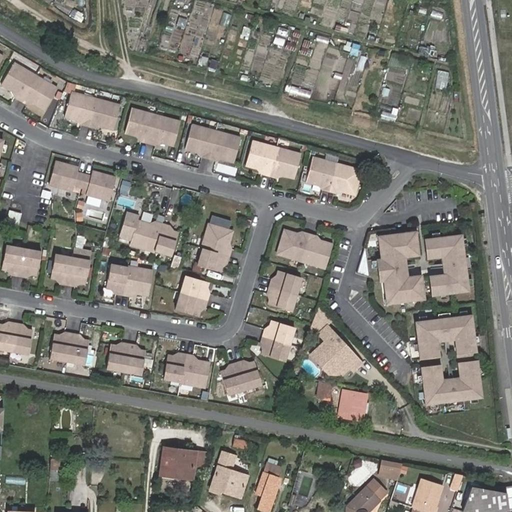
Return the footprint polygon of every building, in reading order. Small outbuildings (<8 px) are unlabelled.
[(433,10),(431,16),(441,19),(443,13),(433,10)] [(184,29),(187,19),(180,17),(176,27),(184,29)] [(277,27),(274,44),(284,46),(287,29),(277,27)] [(296,52),(301,30),(291,28),(287,50),(296,52)] [(233,56),(235,42),(227,41),(225,55),(233,56)] [(18,106),(33,80),(14,69),(1,91),(13,99),(12,102),(18,106)] [(438,69),(434,87),(446,90),(449,72),(438,69)] [(54,93),(41,85),(33,80),(18,106),(28,112),(30,108),(41,115),(42,113),(54,93)] [(84,127),(91,102),(66,95),(60,120),(75,124),(73,128),(83,131),(84,127)] [(114,108),(91,102),(84,127),(83,131),(90,133),(91,129),(107,133),(114,108)] [(425,124),(436,129),(443,114),(432,109),(425,124)] [(382,110),(380,118),(395,122),(397,114),(382,110)] [(143,147),(151,118),(129,112),(122,137),(136,141),(135,145),(143,147)] [(175,125),(151,118),(143,147),(151,149),(152,145),(168,150),(175,125)] [(203,163),(211,134),(190,128),(183,154),(196,157),(195,161),(203,163)] [(236,141),(211,134),(203,163),(210,165),(212,161),(229,166),(236,141)] [(264,180),(271,151),(248,145),(242,169),(256,173),(255,177),(264,180)] [(295,157),(271,151),(264,180),(272,182),(274,178),(288,182),(295,157)] [(324,196),(331,167),(309,161),(302,185),(315,189),(313,193),(324,196)] [(70,189),(78,191),(82,177),(74,175),(75,170),(58,166),(52,189),(69,193),(70,189)] [(357,174),(331,167),(324,196),(333,198),(334,194),(350,199),(357,174)] [(82,177),(78,191),(86,193),(85,197),(104,202),(111,180),(90,175),(89,179),(82,177)] [(43,190),(42,197),(50,199),(51,192),(43,190)] [(6,223),(20,225),(22,212),(8,210),(6,223)] [(130,242),(136,220),(137,217),(126,214),(118,239),(130,242)] [(129,246),(152,253),(153,249),(161,224),(153,221),(152,225),(136,220),(130,242),(129,246)] [(168,226),(161,224),(153,249),(170,254),(177,233),(167,229),(168,226)] [(225,248),(226,241),(229,233),(205,226),(204,226),(197,249),(199,250),(227,258),(230,249),(225,248)] [(297,262),(306,233),(299,231),(298,235),(283,230),(275,255),(297,262)] [(317,236),(306,233),(297,262),(321,269),(329,244),(316,240),(317,236)] [(414,277),(399,279),(394,279),(392,260),(397,260),(413,258),(410,236),(398,238),(398,240),(388,241),(387,239),(376,240),(378,261),(374,261),(376,282),(380,281),(382,303),(394,302),(394,300),(406,298),(406,301),(417,299),(414,277)] [(440,276),(434,276),(423,277),(425,295),(460,292),(454,237),(419,240),(421,260),(432,259),(438,258),(440,276)] [(8,275),(16,277),(21,251),(3,248),(0,264),(0,270),(8,272),(8,275)] [(362,248),(353,273),(366,277),(364,249),(362,248)] [(71,249),(70,258),(85,260),(86,252),(71,249)] [(225,265),(227,258),(199,250),(194,269),(217,275),(220,264),(225,265)] [(21,251),(16,277),(22,277),(23,274),(33,275),(36,253),(21,251)] [(56,283),(65,285),(70,258),(50,255),(47,279),(56,280),(56,283)] [(70,258),(65,285),(71,286),(71,283),(81,284),(85,260),(70,258)] [(432,259),(434,276),(440,276),(438,258),(432,259)] [(170,259),(168,269),(174,270),(177,260),(170,259)] [(111,293),(120,294),(125,267),(105,265),(101,287),(112,289),(111,293)] [(125,267),(120,294),(128,295),(129,291),(144,293),(148,269),(125,265),(125,267)] [(293,295),(295,289),(299,279),(276,271),(275,275),(274,279),(270,277),(267,287),(293,295)] [(176,294),(205,302),(208,293),(204,292),(206,284),(181,278),(176,294)] [(293,295),(267,287),(265,293),(269,294),(266,303),(288,310),(293,295)] [(204,307),(205,302),(176,294),(172,309),(197,316),(200,306),(204,307)] [(445,356),(466,354),(463,319),(409,325),(412,359),(429,357),(428,345),(428,339),(444,338),(444,343),(445,356)] [(263,329),(261,337),(285,345),(291,328),(270,321),(268,330),(263,329)] [(0,349),(10,351),(14,325),(4,323),(3,328),(0,327),(0,349)] [(14,325),(10,351),(25,354),(28,333),(20,331),(21,326),(14,325)] [(323,328),(315,335),(321,342),(307,355),(321,371),(328,365),(336,373),(343,367),(348,372),(356,364),(323,328)] [(46,359),(65,362),(70,335),(60,333),(59,338),(50,337),(46,359)] [(70,335),(65,362),(80,364),(84,342),(75,341),(76,336),(70,335)] [(285,345),(261,337),(258,345),(263,346),(260,357),(280,363),(285,345)] [(102,367),(122,371),(127,345),(118,343),(117,348),(106,346),(102,367)] [(127,345),(122,371),(138,373),(141,352),(133,351),(134,346),(127,345)] [(11,353),(8,364),(17,366),(20,355),(11,353)] [(178,381),(183,354),(174,353),(174,358),(163,356),(159,378),(178,381)] [(178,381),(177,385),(201,390),(206,364),(191,361),(192,356),(183,354),(178,381)] [(467,364),(466,354),(445,356),(446,366),(467,364)] [(233,361),(241,387),(256,383),(250,362),(240,365),(239,359),(233,361)] [(223,392),(241,387),(233,361),(225,363),(227,369),(217,371),(223,392)] [(470,400),(467,364),(446,366),(447,380),(447,385),(431,386),(430,382),(429,368),(413,369),(417,406),(470,400)] [(318,382),(315,399),(330,401),(333,384),(318,382)] [(365,393),(343,390),(338,417),(360,421),(363,409),(366,409),(367,402),(365,401),(365,393)] [(249,441),(234,438),(233,445),(248,448),(249,441)] [(191,462),(192,443),(163,441),(161,464),(172,466),(172,473),(190,474),(191,462)] [(202,444),(192,443),(191,462),(200,462),(202,444)] [(235,455),(222,450),(209,489),(218,492),(219,489),(239,496),(247,474),(230,469),(235,455)] [(403,480),(407,471),(410,464),(392,461),(389,468),(387,477),(403,480)] [(279,467),(266,463),(255,493),(262,496),(257,508),(269,511),(281,478),(275,476),(279,467)] [(172,466),(161,464),(161,472),(172,473),(172,466)] [(449,486),(458,487),(462,474),(454,472),(449,486)] [(425,478),(415,506),(415,507),(431,511),(440,511),(442,507),(440,505),(446,485),(425,478)] [(366,511),(367,510),(377,500),(384,491),(372,480),(364,489),(349,505),(348,511),(366,511)] [(467,511),(491,511),(509,510),(507,492),(470,487),(465,509),(467,511)] [(297,506),(300,497),(294,495),(292,504),(297,506)] [(397,510),(399,503),(390,500),(388,508),(397,510)]
